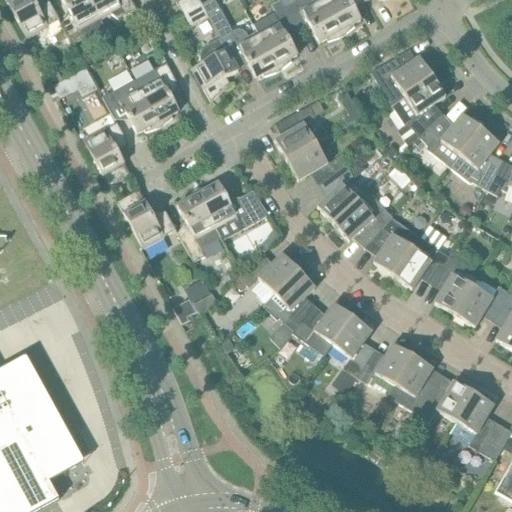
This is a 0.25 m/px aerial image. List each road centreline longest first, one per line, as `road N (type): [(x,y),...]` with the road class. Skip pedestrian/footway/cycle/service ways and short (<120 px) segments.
road 1 (residential): [(511,372),(333,247),(217,135)]
road 2 (tertiary): [(165,424),(134,345),(0,92)]
road 3 (residential): [(217,135),(442,14)]
